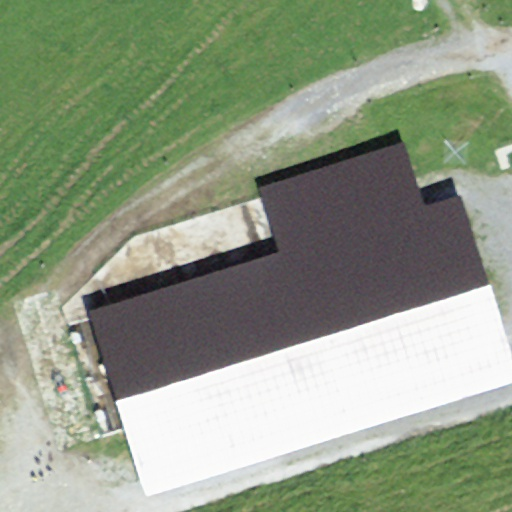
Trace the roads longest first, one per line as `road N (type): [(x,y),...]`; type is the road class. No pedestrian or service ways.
road 1 (track): [(215,455),(372,149),(464,31),(511,47)]
road 2 (track): [(511,375),(442,430),(357,449),(215,455)]
